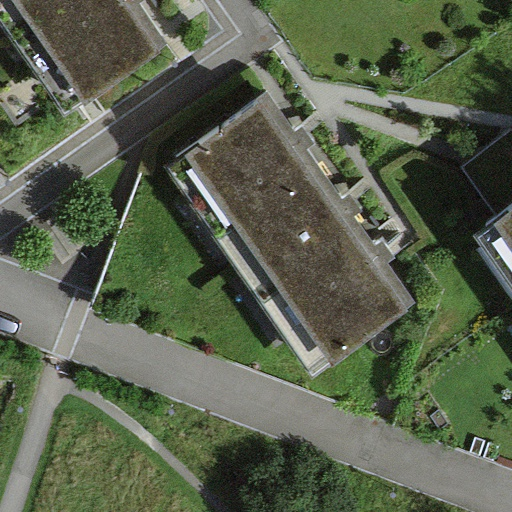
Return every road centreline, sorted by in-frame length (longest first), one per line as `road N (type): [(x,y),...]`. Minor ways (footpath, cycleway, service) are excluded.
road 1 (residential): [(0,301),(511,491)]
road 2 (residential): [(0,219),(247,44),(252,14),(242,0)]
